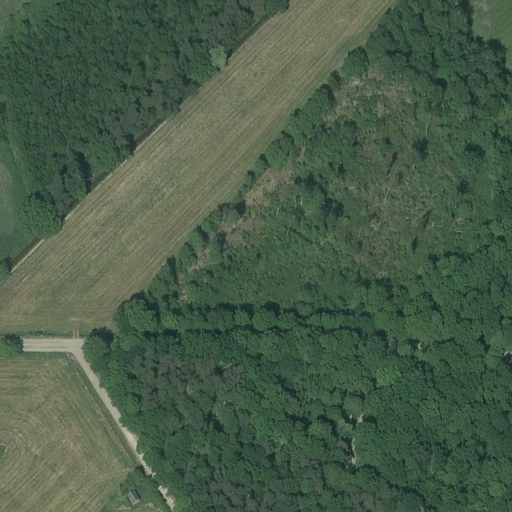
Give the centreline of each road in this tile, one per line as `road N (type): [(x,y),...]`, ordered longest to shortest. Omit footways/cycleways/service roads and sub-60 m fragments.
road 1 (track): [(375,347),(69,344)]
road 2 (track): [(173,511),(69,344)]
road 3 (track): [(375,347),(325,511)]
road 4 (track): [(375,347),(511,246)]
road 5 (track): [(375,347),(511,357)]
